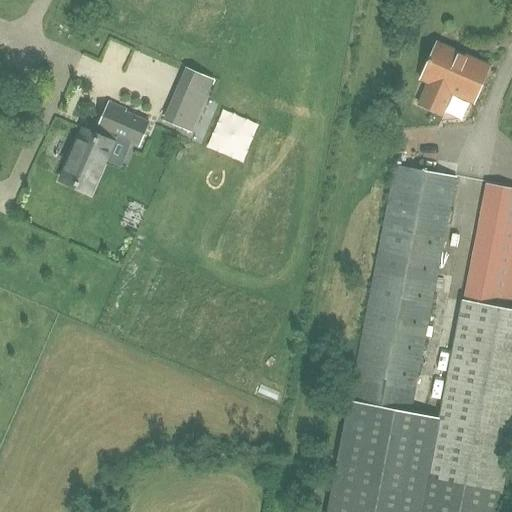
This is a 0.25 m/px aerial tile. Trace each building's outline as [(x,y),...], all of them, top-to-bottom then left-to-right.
[(474,103),(490,67),(437,43),(421,79),(422,80),(422,78),(430,82),(420,104),(442,114),(452,92),(474,101),(473,102),(474,103)] [(190,132),(205,98),(213,79),(189,69),(181,88),(177,96),(166,121),(183,129),(190,132)] [(127,109),(108,101),(96,129),(99,130),(97,134),(81,127),(57,182),(92,197),(107,162),(118,138),(131,144),(139,147),(150,122),(126,111),(127,109)] [(455,177),(396,165),(351,396),(411,408),(455,177)] [(511,309),(510,309),(511,300),(511,187),(487,183),(464,300),(463,300),(428,477),(500,491),(511,432),(511,309)] [(439,419),(409,413),(351,402),(341,453),(328,511),(496,511),(500,491),(461,484),(428,477),(439,419)]
